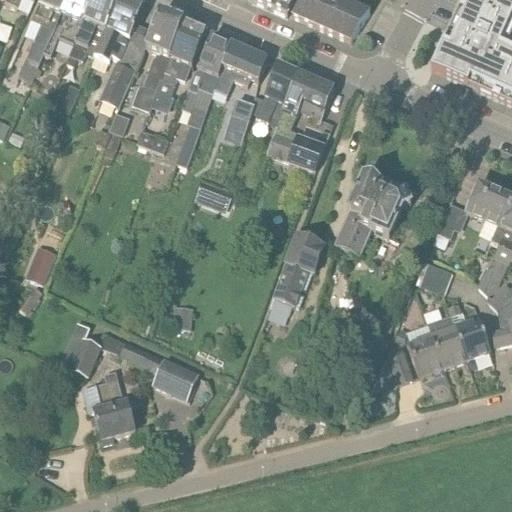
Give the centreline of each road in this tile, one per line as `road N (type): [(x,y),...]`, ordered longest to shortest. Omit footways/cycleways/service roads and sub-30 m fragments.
road 1 (unclassified): [(88,511),(511,405)]
road 2 (residential): [(379,82),(191,0)]
road 3 (residential): [(511,141),(379,82)]
